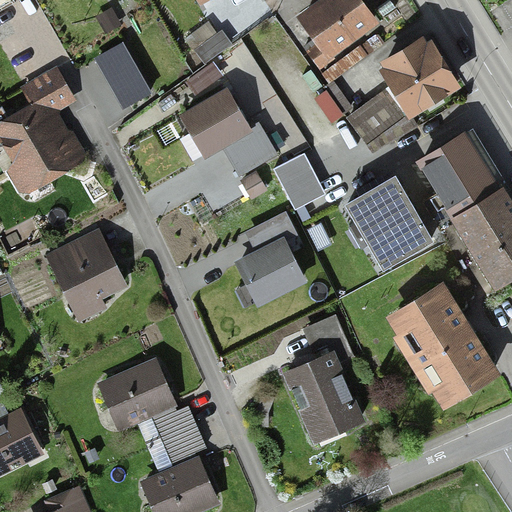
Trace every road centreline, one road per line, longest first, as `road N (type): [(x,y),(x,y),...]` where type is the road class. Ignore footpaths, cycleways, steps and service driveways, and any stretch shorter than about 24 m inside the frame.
road 1 (residential): [(511,432),(336,511)]
road 2 (primary): [(448,0),(511,103)]
